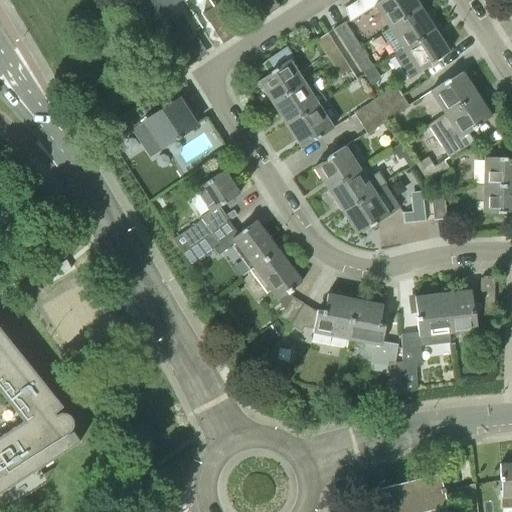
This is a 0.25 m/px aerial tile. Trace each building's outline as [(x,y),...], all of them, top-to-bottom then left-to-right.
[(167,12),(166,10),(159,0),(133,0),(149,24),(167,12)] [(159,0),(166,10),(182,0),(159,0)] [(390,28),(421,8),(415,0),(357,0),(346,7),(349,20),(374,4),(390,28)] [(220,17),(230,10),(224,1),(214,7),(220,17)] [(210,23),(220,17),(214,7),(204,14),(210,23)] [(404,50),(435,30),(421,8),(390,28),(404,50)] [(349,53),(360,45),(345,22),(334,29),(349,53)] [(185,40),(195,33),(189,24),(178,30),(185,40)] [(175,47),(185,40),(178,30),(168,37),(175,47)] [(435,30),(404,50),(419,73),(437,61),(437,60),(449,52),(435,30)] [(343,56),(328,33),(317,40),(332,64),(343,56)] [(364,76),(375,69),(360,45),(349,53),(364,76)] [(347,87),(358,80),(343,56),(332,64),(347,87)] [(273,103),(304,83),(289,60),(270,72),(271,73),(259,81),(273,103)] [(445,115),(477,95),(462,72),(450,81),(449,79),(430,92),(445,115)] [(287,125),(319,105),(304,83),(273,103),(287,125)] [(375,99),(382,110),(403,97),(396,86),(375,99)] [(477,95),(445,115),(429,126),(450,159),(475,143),(469,133),(480,126),(479,125),(491,117),(477,95)] [(382,110),(389,121),(410,107),(403,97),(382,110)] [(103,129),(112,143),(132,130),(150,158),(165,148),(164,147),(196,126),(179,99),(154,115),(146,101),(103,129)] [(354,113),(361,123),(382,110),(375,99),(354,113)] [(319,105),(287,125),(301,148),(314,139),(315,140),(333,128),(319,105)] [(361,123),(368,134),(389,121),(382,110),(361,123)] [(414,166),(417,164),(402,142),(392,149),(399,160),(403,158),(410,168),(414,166)] [(328,190),(360,170),(345,146),(326,158),(327,160),(314,168),(328,190)] [(424,175),(435,167),(428,157),(417,164),(424,175)] [(483,185),(511,185),(511,159),(507,159),(507,158),(484,157),(483,185)] [(424,175),(431,185),(451,172),(444,161),(435,167),(424,175)] [(201,216),(174,238),(183,252),(191,246),(214,232),(228,223),(218,208),(240,194),(224,170),(210,180),(207,175),(194,183),(209,211),(201,216)] [(343,212),(374,192),(360,170),(328,190),(343,212)] [(511,185),(483,185),(482,213),(505,214),(505,212),(511,212),(511,185)] [(374,192),(343,212),(357,234),(370,226),(371,227),(389,215),(374,192)] [(434,220),(447,219),(444,194),(431,195),(434,220)] [(412,212),(414,222),(426,221),(423,196),(411,198),(412,212)] [(414,222),(412,212),(403,213),(404,224),(414,222)] [(254,270),(280,251),(257,220),(238,235),(229,222),(228,223),(214,232),(191,246),(200,259),(214,249),(218,255),(234,242),(236,245),(254,270)] [(290,325),(305,304),(293,297),(290,293),(293,291),(292,289),(303,282),(280,251),(254,270),(270,291),(277,300),(278,300),(284,309),(279,318),(290,325)] [(27,295),(36,290),(27,274),(18,279),(27,295)] [(443,294),(449,342),(451,342),(450,333),(478,330),(476,315),(493,316),(493,313),(494,313),(495,279),(481,279),(481,299),(472,300),(471,290),(443,294)] [(313,333),(348,340),(355,299),(327,294),(324,311),(317,309),(317,312),(305,304),(290,325),(301,332),(304,327),(314,329),(313,333)] [(403,362),(405,393),(418,390),(416,362),(422,361),(420,346),(449,342),(443,294),(415,297),(418,317),(417,317),(419,332),(401,335),(403,362)] [(355,299),(348,340),(382,346),(386,325),(380,324),(384,305),(355,299)] [(0,493),(1,492),(80,442),(73,432),(73,431),(68,434),(67,432),(68,432),(69,431),(70,430),(71,429),(71,428),(72,428),(72,427),(72,426),(72,425),(73,425),(73,424),(73,423),(73,422),(73,421),(72,421),(72,420),(72,419),(72,418),(71,418),(71,417),(70,417),(70,416),(69,416),(69,415),(68,415),(68,414),(67,414),(66,414),(66,413),(65,413),(64,413),(63,413),(62,413),(61,413),(60,413),(57,414),(56,415),(55,413),(63,406),(0,328),(0,493)] [(405,393),(403,362),(389,363),(391,396),(392,396),(405,393)] [(511,463),(500,464),(501,498),(511,497),(511,463)] [(386,511),(421,511),(448,505),(445,493),(446,492),(445,488),(444,488),(440,473),(379,488),(383,503),(382,503),(384,511),(387,511),(386,511)] [(462,511),(477,511),(475,483),(457,488),(462,511)]
